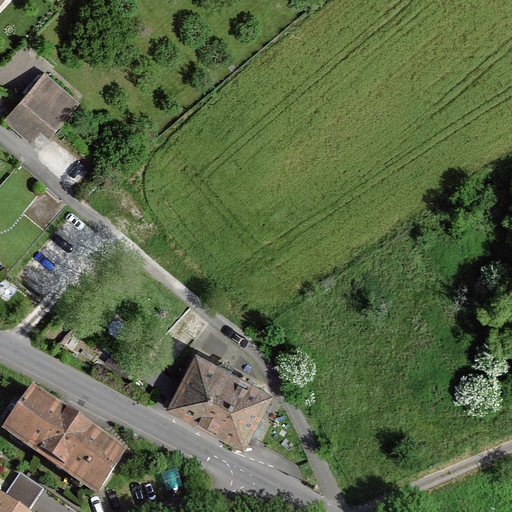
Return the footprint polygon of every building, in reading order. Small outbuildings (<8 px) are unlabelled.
[(45,76),(7,121),(27,137),(40,122),(51,132),(76,102),(45,76)] [(0,304),(16,285),(7,277),(0,285),(0,304)] [(199,355),(171,407),(244,446),(271,394),(199,355)] [(98,492),(125,452),(36,392),(9,431),(98,492)] [(4,501),(19,511),(30,511),(45,491),(22,475),(4,501)] [(19,511),(4,501),(0,499),(0,511),(19,511)]
